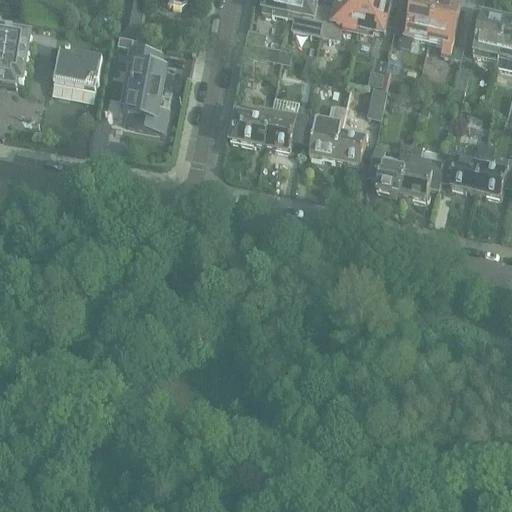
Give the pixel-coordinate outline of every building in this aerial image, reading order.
[(126,0),(125,3),(122,18),(117,43),(138,47),(147,0),(158,0),(158,1),(171,3),(170,7),(173,11),(181,13),(185,10),(186,6),(188,6),(189,0),(126,0)] [(290,21),(293,0),(265,0),(262,20),(272,22),(273,17),(290,21)] [(291,36),(322,43),(328,15),(316,12),(318,0),(293,0),(290,21),(294,22),(291,36)] [(328,15),(322,43),(341,46),(343,33),(359,36),(366,0),(338,0),(335,16),(328,15)] [(366,0),(359,36),(383,41),(391,0),(366,0)] [(430,48),(438,8),(414,2),(404,42),(400,41),(398,51),(409,54),(412,44),(430,48)] [(438,8),(430,48),(445,52),(442,62),(461,66),(464,55),(452,52),(461,13),(438,8)] [(472,61),(498,67),(508,24),(482,18),(478,37),(476,38),(476,40),(476,42),(476,44),(472,61)] [(511,25),(508,24),(498,67),(511,70),(511,25)] [(24,88),(31,40),(0,35),(0,91),(18,95),(20,88),(24,88)] [(249,36),(247,48),(265,52),(267,39),(249,36)] [(127,62),(129,46),(115,44),(113,60),(127,62)] [(247,48),(246,48),(243,62),(289,71),(292,58),(281,55),(265,52),(247,48)] [(124,79),(117,118),(127,120),(124,133),(165,141),(166,133),(169,119),(159,117),(167,77),(158,75),(162,60),(132,54),(130,53),(124,79)] [(67,58),(61,57),(56,80),(54,90),(74,94),(74,93),(96,98),(98,90),(99,90),(100,86),(99,86),(103,65),(86,62),(86,60),(71,57),(71,58),(67,57),(67,58)] [(450,113),(461,115),(470,75),(459,72),(450,113)] [(368,123),(381,126),(387,98),(373,95),(368,123)] [(276,102),(274,115),(299,119),(302,107),(276,102)] [(318,124),(309,122),(303,149),(312,151),(310,163),(335,169),(341,141),(343,131),(345,119),(346,114),(335,112),(331,132),(317,129),(318,124)] [(237,113),(231,147),(240,149),(265,154),(271,120),(237,113)] [(271,120),(265,154),(290,159),(293,147),(302,149),(303,149),(309,122),(297,119),(296,125),(271,120)] [(341,141),(335,169),(360,174),(366,146),(365,146),(367,139),(350,136),(353,121),(345,119),(343,131),(341,141)] [(375,198),(402,204),(413,151),(403,148),(399,168),(385,165),(388,153),(377,151),(370,183),(378,185),(375,198)] [(446,168),(441,189),(451,191),(450,194),(476,200),(488,150),(479,148),(474,171),(456,167),(459,152),(450,150),(446,168)] [(511,195),(511,167),(509,167),(506,178),(492,175),(497,152),(488,150),(476,200),(501,206),(504,194),(511,195)] [(413,151),(402,204),(426,209),(429,195),(439,197),(441,189),(446,168),(422,162),(424,153),(413,151)]
